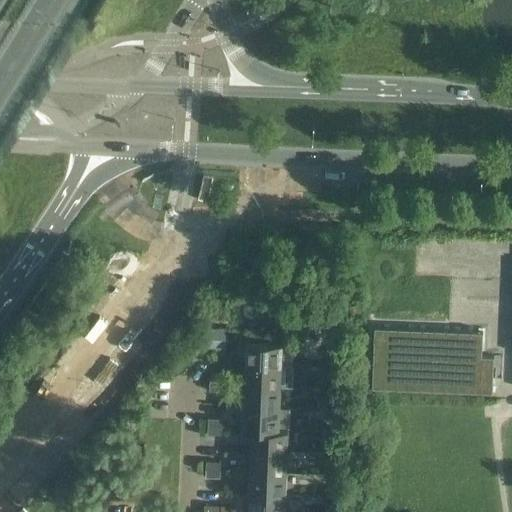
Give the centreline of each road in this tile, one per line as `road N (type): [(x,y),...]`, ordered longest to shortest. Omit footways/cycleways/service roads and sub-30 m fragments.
road 1 (tertiary): [(85,149),(511,167)]
road 2 (tertiary): [(511,102),(295,90)]
road 3 (trunk): [(0,289),(85,149)]
road 4 (tertiary): [(295,90),(141,86)]
road 5 (residential): [(187,511),(190,398),(176,384)]
road 6 (trunk): [(295,90),(238,57),(216,0)]
